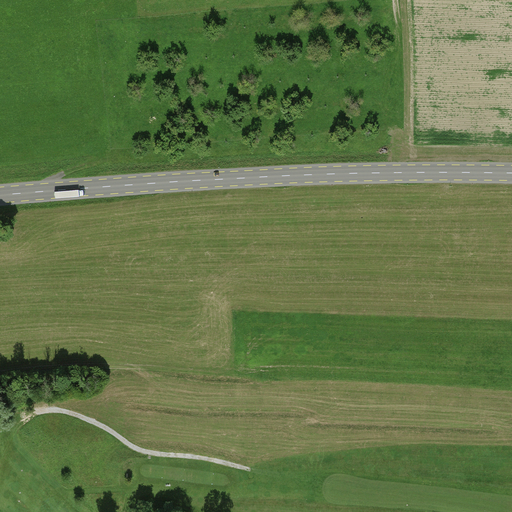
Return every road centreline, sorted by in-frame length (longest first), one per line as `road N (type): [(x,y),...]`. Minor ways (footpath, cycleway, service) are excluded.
road 1 (primary): [(0,195),(330,174),(511,173)]
road 2 (track): [(39,412),(70,414),(137,450),(261,472)]
road 3 (track): [(221,376),(98,369),(0,378)]
